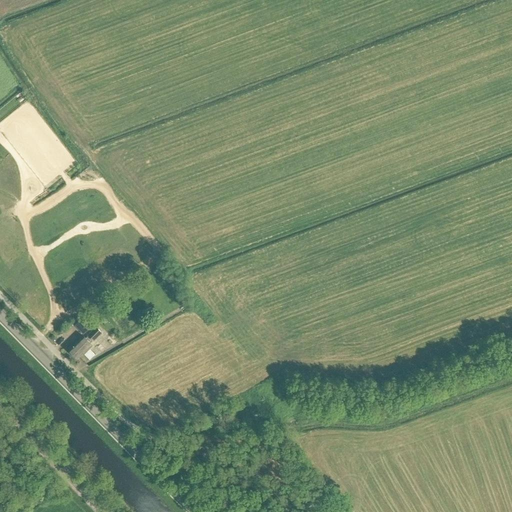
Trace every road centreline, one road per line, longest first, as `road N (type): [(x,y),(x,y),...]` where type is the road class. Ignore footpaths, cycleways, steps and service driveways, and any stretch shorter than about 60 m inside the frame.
road 1 (secondary): [(194,511),(0,315)]
road 2 (unclassified): [(105,511),(0,405)]
